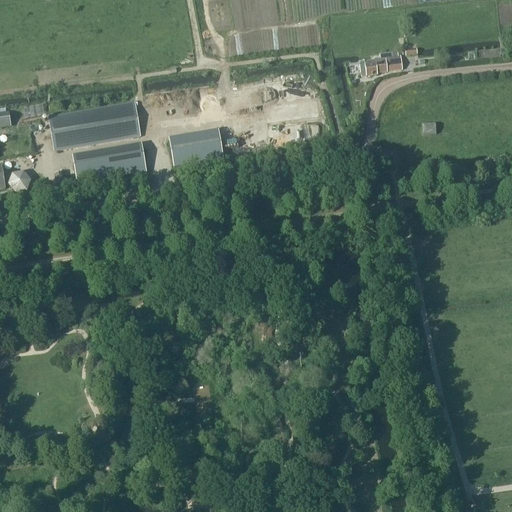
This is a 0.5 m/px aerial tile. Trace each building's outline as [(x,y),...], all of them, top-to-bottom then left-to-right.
[(380,60),(360,61),(361,74),(366,74),(366,77),(377,76),(377,74),(387,73),(402,72),(401,58),(398,58),(397,54),(380,55),(380,60)] [(134,105),(49,119),(54,151),(140,137),(134,105)] [(8,115),(0,116),(0,127),(9,126),(8,115)] [(422,135),(436,135),(435,124),(422,124),(422,135)] [(218,132),(169,141),(174,168),(223,160),(218,132)] [(141,144),(72,156),(77,185),(146,173),(141,144)] [(62,174),(54,175),(57,190),(65,189),(62,174)]
